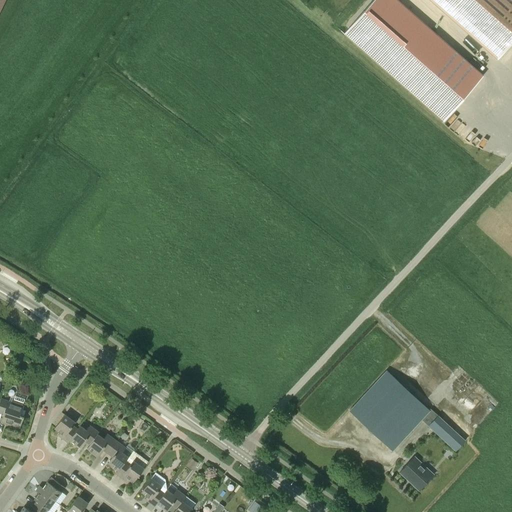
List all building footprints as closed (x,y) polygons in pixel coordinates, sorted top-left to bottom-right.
[(443,120),(483,76),(399,0),(389,0),(354,39),(443,120)] [(498,60),(511,43),(511,0),(443,0),(438,7),(498,60)] [(387,371),(350,411),(392,450),(423,418),(430,424),(436,418),(429,411),(430,410),(387,371)] [(19,428),(24,416),(21,415),(24,407),(22,406),(25,399),(14,396),(12,403),(1,399),(0,400),(0,413),(3,414),(1,422),(19,428)] [(77,429),(80,425),(80,424),(77,429),(72,426),(75,422),(65,414),(54,429),(59,433),(58,435),(68,443),(69,440),(77,429)] [(97,435),(99,432),(90,425),(87,429),(80,425),(77,429),(69,440),(68,443),(70,440),(81,448),(86,441),(89,444),(90,443),(96,435),(97,435)] [(158,429),(153,425),(150,429),(155,433),(158,429)] [(107,453),(117,440),(107,433),(104,438),(98,434),(99,432),(97,435),(96,435),(90,443),(89,444),(90,444),(87,448),(98,456),(103,450),(107,453)] [(128,435),(124,432),(120,437),(125,440),(128,435)] [(125,461),(128,456),(122,452),(126,447),(117,440),(107,453),(111,456),(107,463),(117,471),(125,461)] [(117,471),(115,473),(126,481),(127,478),(133,482),(144,468),(148,461),(133,450),(128,456),(125,461),(117,471)] [(419,490),(426,483),(434,474),(415,456),(401,470),(405,474),(413,482),(412,483),(419,490)] [(198,463),(191,458),(186,465),(193,470),(198,463)] [(37,489),(54,502),(61,492),(65,487),(53,479),(51,477),(48,482),(48,481),(43,488),(40,486),(37,489)] [(163,494),(159,490),(162,486),(151,478),(141,492),(146,496),(144,499),(154,507),(156,504),(163,494)] [(39,511),(46,511),(54,502),(37,489),(35,491),(38,494),(34,500),(37,502),(33,507),(39,511)] [(181,502),(185,496),(176,489),(173,493),(167,489),(163,494),(156,504),(154,507),(157,504),(167,511),(171,506),(175,509),(172,511),(177,507),(181,502)] [(83,511),(82,511),(88,503),(79,496),(68,511),(69,511),(83,511)] [(192,511),(191,511),(193,508),(183,501),(186,496),(185,496),(181,502),(177,507),(172,511),(192,511)]
